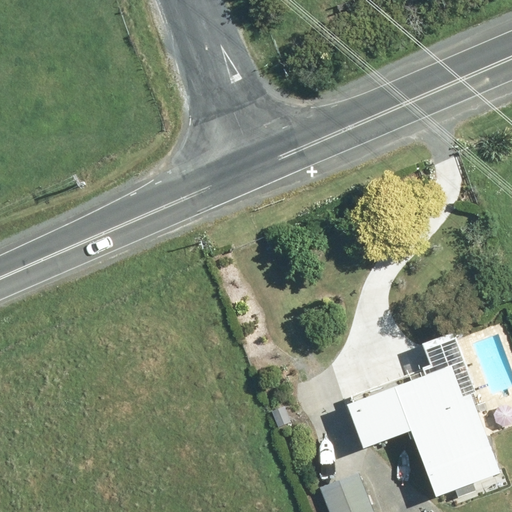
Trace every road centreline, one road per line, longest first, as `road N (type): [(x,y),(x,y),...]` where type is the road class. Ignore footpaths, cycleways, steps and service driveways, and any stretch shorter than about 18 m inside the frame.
road 1 (secondary): [(255,167),(511,58)]
road 2 (secondary): [(0,278),(255,167)]
road 3 (unclassified): [(188,0),(255,167)]
